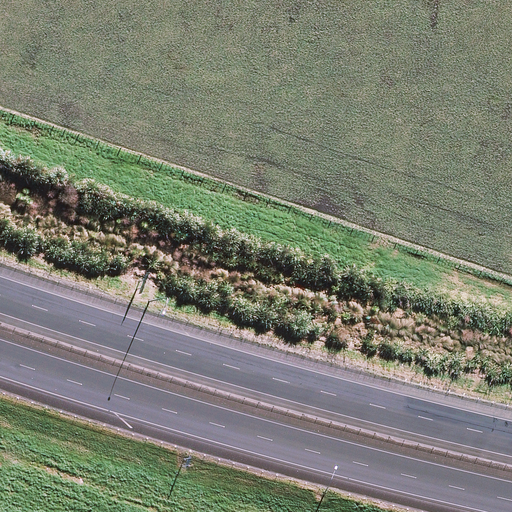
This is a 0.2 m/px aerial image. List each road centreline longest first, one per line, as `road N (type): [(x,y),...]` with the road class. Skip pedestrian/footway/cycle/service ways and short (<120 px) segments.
road 1 (motorway): [(511,504),(398,478),(0,359)]
road 2 (motorway): [(0,293),(92,326),(511,437)]
